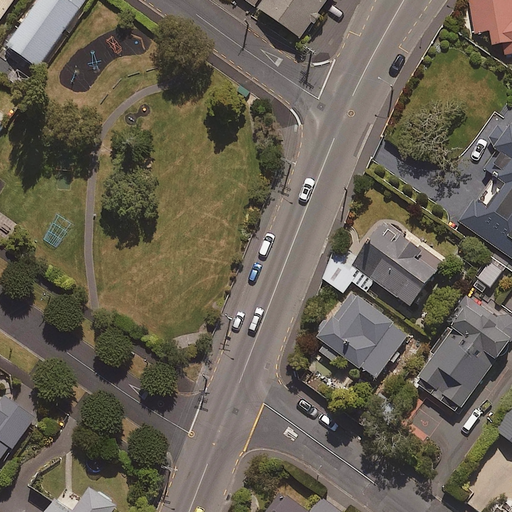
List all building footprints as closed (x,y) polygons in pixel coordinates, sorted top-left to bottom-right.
[(0,0),(0,21),(15,0),(0,0)] [(39,0),(8,44),(39,66),(86,0),(39,0)] [(242,0),(255,9),(262,0),(242,0)] [(262,0),(255,9),(297,39),(325,0),(262,0)] [(511,0),(467,0),(473,34),(488,32),(490,47),(505,44),(507,55),(511,53),(511,0)] [(511,110),(505,121),(494,113),(452,173),(463,181),(442,211),(511,261),(511,110)] [(367,291),(373,283),(407,308),(439,265),(382,222),(343,274),(367,291)] [(502,268),(491,259),(476,280),(487,288),(502,268)] [(347,365),(356,372),(358,369),(375,381),(389,362),(394,365),(402,354),(397,351),(407,338),(349,294),(314,341),(321,346),(315,353),(342,372),(347,365)] [(491,313),(472,299),(411,381),(456,414),(511,337),(511,315),(497,304),(491,313)] [(0,400),(0,462),(12,447),(14,449),(37,418),(5,394),(0,400)] [(511,407),(493,431),(511,445),(511,407)] [(84,502),(65,490),(50,511),(115,511),(120,505),(93,488),(84,502)] [(311,511),(281,490),(265,511),(311,511)]
